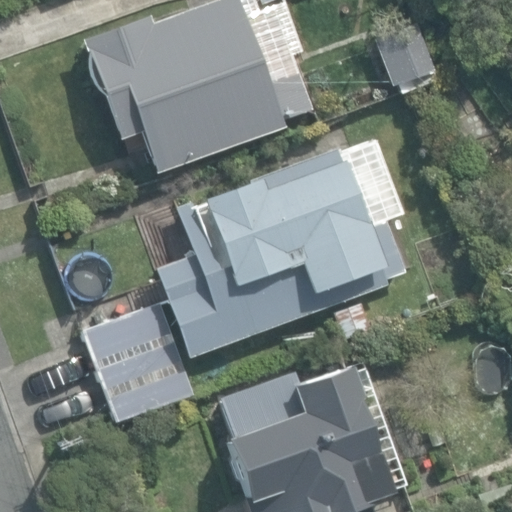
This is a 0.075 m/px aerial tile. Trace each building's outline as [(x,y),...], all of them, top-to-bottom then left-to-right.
[(131,133),(146,174),(275,127),(274,123),(308,111),(270,5),(284,0),(183,0),(187,8),(142,25),(139,14),(67,40),(104,143),(131,133)] [(369,39),(385,86),(432,71),(416,23),(369,39)] [(156,292),(181,364),(401,285),(379,222),(357,230),(328,149),(169,205),(195,279),(156,292)] [(511,175),(494,182),(511,234),(511,175)] [(82,329),(111,421),(178,400),(148,308),(82,329)] [(214,436),(241,511),(356,511),(387,501),(338,362),(305,373),(303,367),(215,398),(227,431),(214,436)]
